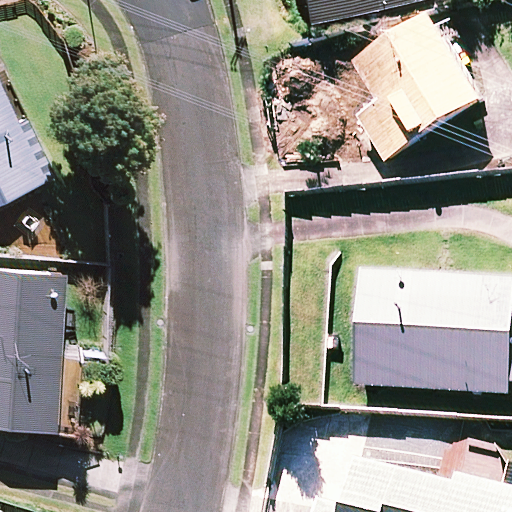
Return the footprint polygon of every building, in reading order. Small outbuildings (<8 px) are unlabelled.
[(302,0),(308,26),(414,0),(302,0)] [(435,24),(331,90),(385,174),(489,109),(435,24)] [(0,200),(50,176),(23,118),(15,122),(0,89),(0,200)] [(62,275),(0,270),(0,425),(52,429),(62,275)] [(511,288),(368,283),(363,396),(511,402),(511,288)] [(511,511),(511,492),(470,482),(466,495),(338,462),(325,511),(511,511)]
